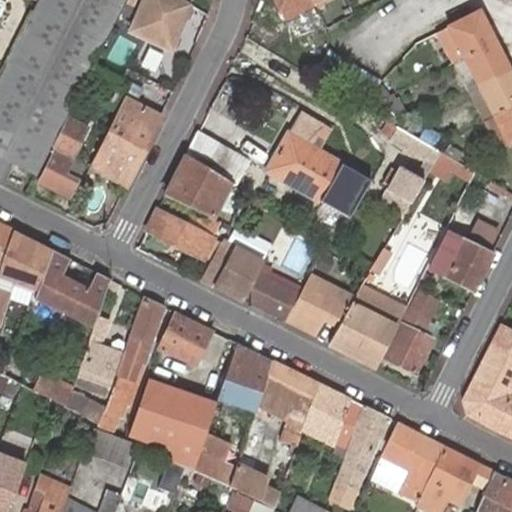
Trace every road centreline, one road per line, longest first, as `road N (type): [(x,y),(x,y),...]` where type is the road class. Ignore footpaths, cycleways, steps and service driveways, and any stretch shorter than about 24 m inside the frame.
road 1 (residential): [(114,261),(429,419)]
road 2 (residential): [(239,0),(114,261)]
road 3 (residential): [(429,419),(511,259)]
road 4 (residential): [(0,203),(114,261)]
